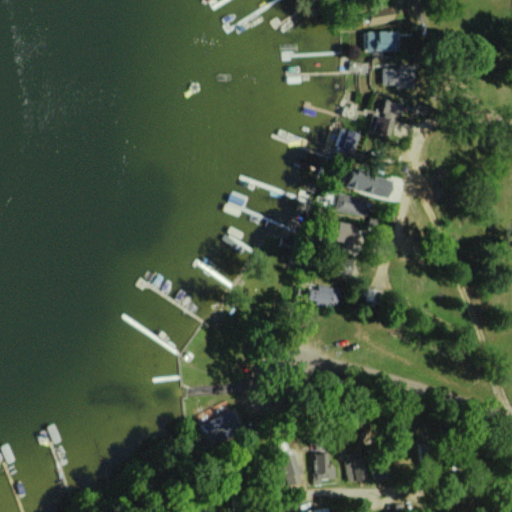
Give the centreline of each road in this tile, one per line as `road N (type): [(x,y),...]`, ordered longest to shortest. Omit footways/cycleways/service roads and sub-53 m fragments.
road 1 (residential): [(511,426),(440,233),(409,179)]
road 2 (residential): [(511,488),(307,489),(260,511)]
road 3 (residential): [(379,268),(424,123),(427,67)]
road 4 (residential): [(414,0),(427,67),(511,121)]
road 5 (residential): [(379,268),(399,306),(483,346)]
